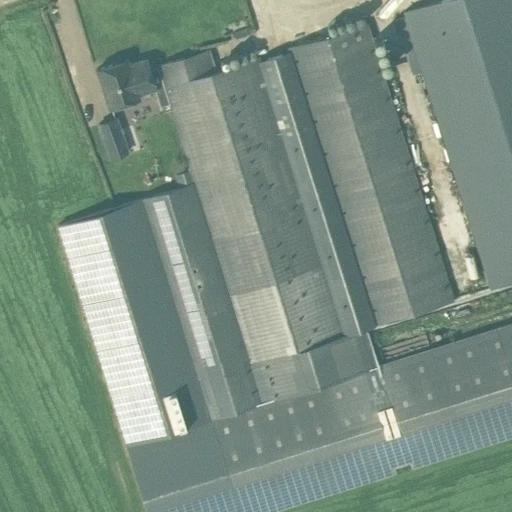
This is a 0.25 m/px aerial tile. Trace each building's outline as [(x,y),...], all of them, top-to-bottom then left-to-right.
[(405,15),(394,19),(395,19),(399,33),(410,30),(416,49),(422,69),(491,288),(511,281),(511,0),(440,0),(404,11),(405,15)] [(288,48),(289,51),(258,61),(257,58),(214,71),(209,53),(185,60),(184,57),(157,66),(157,67),(149,69),(155,89),(154,89),(160,107),(169,104),(189,170),(174,175),(178,187),(58,225),(147,511),(237,511),(196,381),(365,328),(451,301),(366,24),(288,48)] [(146,59),(129,64),(127,60),(96,69),(108,107),(139,98),(138,94),(154,89),(155,89),(149,69),(146,59)] [(116,116),(97,123),(109,159),(129,152),(116,116)] [(365,328),(196,381),(237,511),(265,511),(396,471),(394,465),(409,460),(411,467),(511,435),(511,323),(379,365),(376,366),(366,333),(365,328)]
